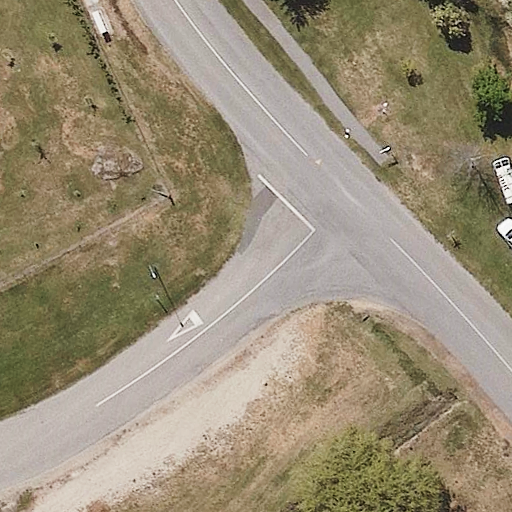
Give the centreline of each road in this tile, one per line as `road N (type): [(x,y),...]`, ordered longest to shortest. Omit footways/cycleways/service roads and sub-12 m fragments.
road 1 (residential): [(346,199),(199,334),(106,402),(0,460)]
road 2 (residential): [(346,199),(176,0)]
road 3 (residential): [(511,374),(346,199)]
